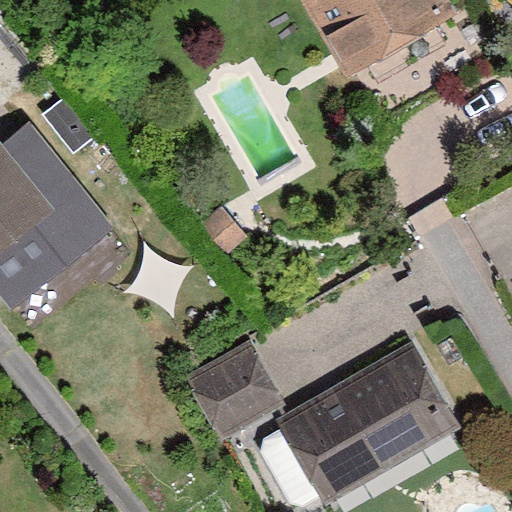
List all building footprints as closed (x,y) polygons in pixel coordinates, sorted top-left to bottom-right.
[(462,0),(313,0),(367,83),(473,16),(462,0)] [(0,138),(0,298),(15,317),(121,237),(38,126),(7,149),(0,138)] [(226,207),(202,227),(228,259),(252,239),(226,207)] [(295,407),(258,342),(197,378),(234,442),(295,407)] [(423,346),(290,419),(338,508),(472,435),(423,346)] [(0,460),(9,453),(0,442),(0,460)]
